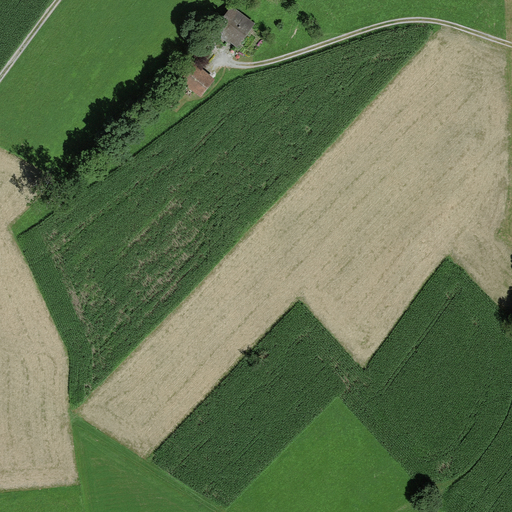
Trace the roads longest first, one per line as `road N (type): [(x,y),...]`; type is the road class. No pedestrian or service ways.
road 1 (track): [(511,44),(410,20),(261,64),(222,59)]
road 2 (track): [(84,421),(219,511)]
